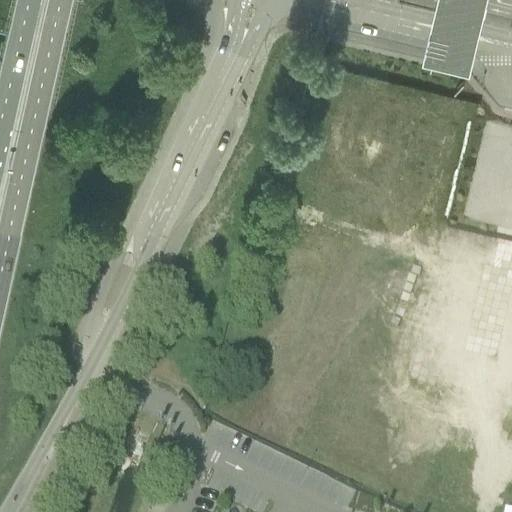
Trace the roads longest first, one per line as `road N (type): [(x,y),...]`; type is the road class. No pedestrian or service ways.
road 1 (primary): [(0,270),(59,0)]
road 2 (tertiary): [(142,238),(215,70)]
road 3 (tertiary): [(6,511),(90,366)]
road 4 (unclassified): [(363,8),(511,40)]
road 5 (tertiary): [(142,238),(115,260),(80,340),(90,366)]
road 6 (tertiary): [(90,366),(137,274),(142,238)]
road 7 (primary): [(27,0),(0,121)]
